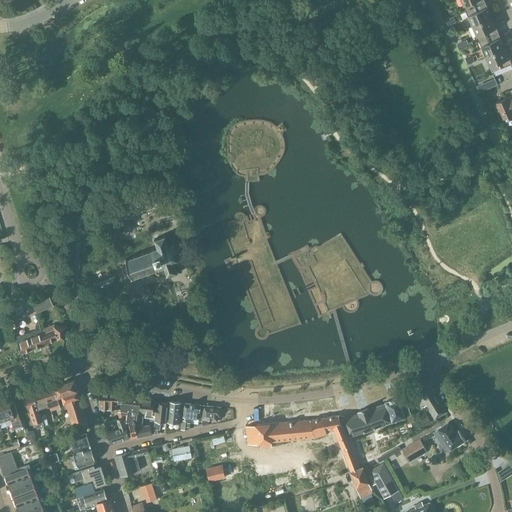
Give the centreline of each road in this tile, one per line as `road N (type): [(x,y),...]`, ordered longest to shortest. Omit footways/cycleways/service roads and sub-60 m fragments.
road 1 (residential): [(238,401),(332,393),(427,362)]
road 2 (residential): [(498,511),(485,455),(427,362)]
road 3 (residential): [(80,372),(238,401)]
road 4 (residential): [(103,451),(239,422),(238,401)]
